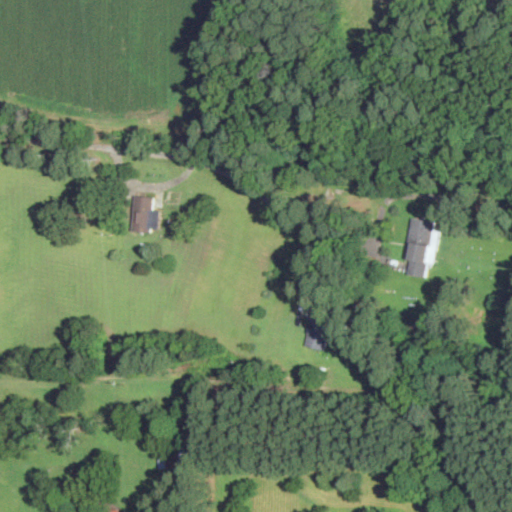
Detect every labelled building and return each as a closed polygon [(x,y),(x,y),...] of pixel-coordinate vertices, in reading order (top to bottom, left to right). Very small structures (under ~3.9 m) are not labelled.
[(163,209),(161,229),(154,228),(154,232),(134,230),(137,195),(157,197),(156,209),(163,209)] [(442,229),(436,263),(430,262),(427,276),(411,273),(413,259),(409,258),(411,246),(415,218),(437,222),(436,228),(442,229)] [(509,320),(506,330),(470,317),(474,307),(509,320)] [(334,320),(325,350),(307,345),(310,333),(308,333),(312,322),(313,322),(315,315),(334,320)] [(407,376),(401,381),(396,374),(401,370),(407,376)] [(207,466),(161,468),(160,447),(206,445),(207,466)] [(96,471),(95,485),(87,485),(87,471),(96,471)]
